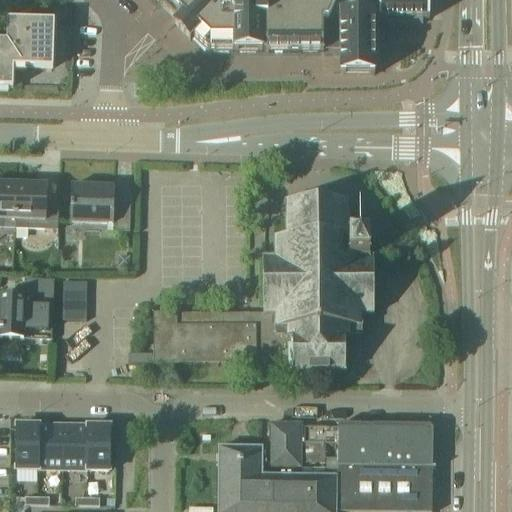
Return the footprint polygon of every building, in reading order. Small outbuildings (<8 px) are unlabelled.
[(175,23),(172,26),(174,28),(176,25),(190,39),(187,41),(189,43),(192,40),(207,54),(233,54),(261,54),(265,54),(322,54),(322,48),(322,23),(327,23),(337,0),(151,0),(158,7),(160,8),(160,9),(168,16),(175,23)] [(339,48),(339,77),(373,77),(373,19),(378,19),(378,21),(428,21),(427,0),(338,0),(328,22),(339,26),(339,48)] [(0,88),(10,89),(10,68),(51,70),(53,26),(53,24),(31,23),(12,23),(11,49),(0,48),(0,88)] [(0,230),(13,231),(15,186),(0,185),(0,230)] [(57,232),(58,204),(45,204),(46,187),(15,186),(13,231),(57,232)] [(129,234),(130,207),(113,206),(114,189),(71,188),(69,226),(106,227),(106,234),(129,234)] [(370,259),(369,240),(360,240),(350,240),(350,204),(285,204),(286,241),(275,241),(275,260),(262,260),(262,317),(176,317),(176,316),(153,316),(153,354),(153,367),(256,366),(256,362),(291,362),(292,374),(345,374),(345,333),(361,333),(360,316),(373,316),(372,259),(370,259)] [(128,269),(129,257),(118,256),(117,269),(128,269)] [(51,328),(53,283),(24,282),(23,298),(0,297),(0,341),(22,342),(22,327),(51,328)] [(153,367),(153,354),(132,355),(132,367),(153,367)] [(300,427),(270,427),(270,470),(299,471),(300,444),(337,445),(336,479),(335,511),(430,511),(431,428),(372,427),(372,428),(337,427),(337,432),(300,431),(300,427)] [(37,473),(38,428),(16,428),(15,472),(37,473)] [(38,428),(37,473),(38,473),(38,472),(62,473),(62,429),(38,428)] [(87,473),(87,429),(62,429),(62,473),(86,473),(87,473)] [(87,429),(87,473),(108,474),(109,429),(87,429)] [(234,450),(244,450),(244,440),(234,440),(234,450)] [(261,450),(244,450),(234,450),(218,450),(217,511),(335,511),(336,479),(261,478),(261,450)] [(36,500),(24,500),(24,508),(36,508),(36,500)] [(36,500),(36,508),(48,509),(48,500),(36,500)] [(87,509),(87,501),(75,501),(75,509),(87,509)] [(87,509),(99,509),(99,501),(87,501),(87,509)]
